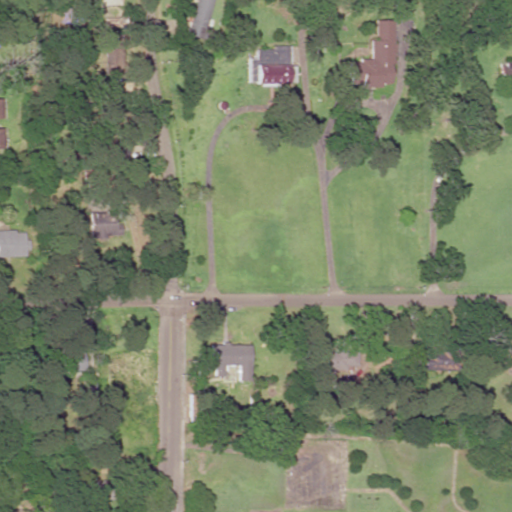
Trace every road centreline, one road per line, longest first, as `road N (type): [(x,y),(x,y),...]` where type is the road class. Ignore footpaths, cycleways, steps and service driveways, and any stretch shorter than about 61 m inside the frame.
road 1 (residential): [(148,0),(170,210),(165,511)]
road 2 (residential): [(511,300),(0,307)]
